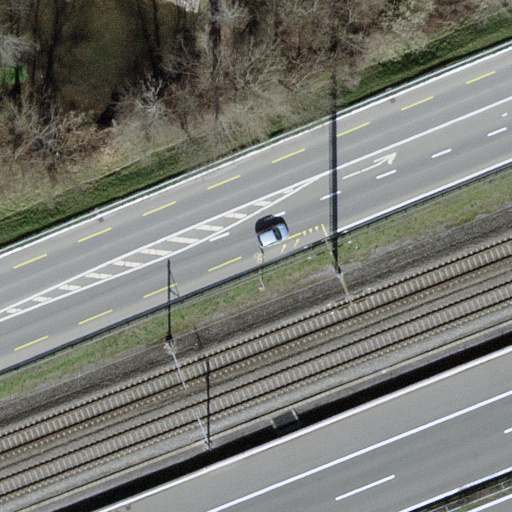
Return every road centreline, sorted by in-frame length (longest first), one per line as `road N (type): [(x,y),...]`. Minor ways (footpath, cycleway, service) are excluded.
road 1 (primary): [(511,110),(0,315)]
road 2 (motorway): [(511,427),(298,511)]
